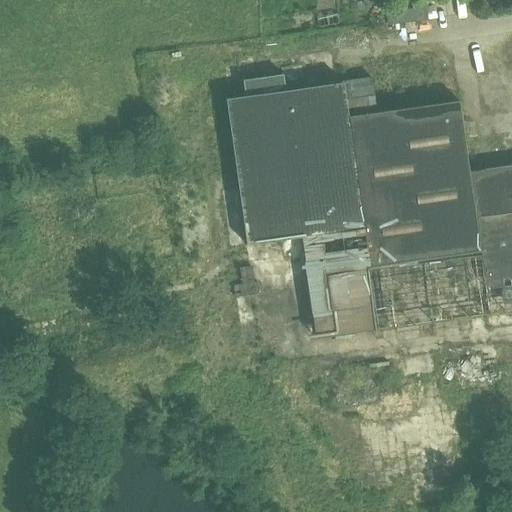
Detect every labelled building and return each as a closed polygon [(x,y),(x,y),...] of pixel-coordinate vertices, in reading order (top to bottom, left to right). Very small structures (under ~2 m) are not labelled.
[(246,93),(226,96),(226,100),(247,246),(292,239),(301,238),(313,320),(315,332),(316,337),(372,329),(372,331),(511,310),(511,164),(469,171),(459,101),(376,112),(371,79),(370,75),(285,88),(282,72),(243,77),(246,93)] [(254,282),(251,265),(239,267),(241,283),(233,285),(235,297),(259,294),(257,282),(254,282)] [(248,323),(259,322),(255,296),(245,297),(248,323)] [(308,362),(308,371),(327,371),(327,362),(308,362)] [(412,412),(387,413),(388,422),(412,422),(412,412)]
